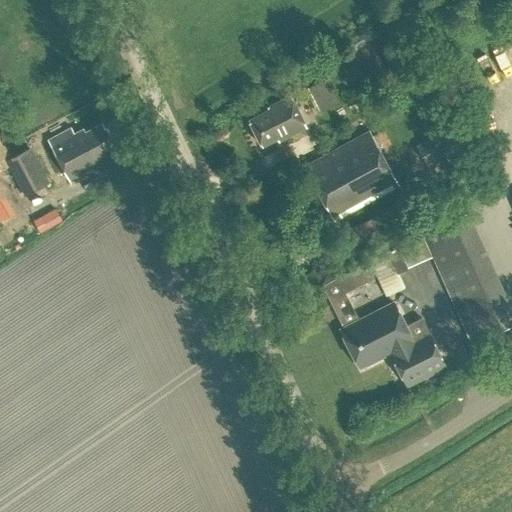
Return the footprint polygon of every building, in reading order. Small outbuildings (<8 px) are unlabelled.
[(42,95),(56,88),(45,69),(32,76),(42,95)] [(334,106),(320,81),(308,88),(322,113),(334,106)] [(289,96),(268,106),(269,108),(249,120),(263,147),(278,139),(279,141),(306,127),(289,96)] [(71,127),(48,140),(71,182),(119,156),(101,122),(86,130),(84,127),(74,133),(71,127)] [(448,130),(417,146),(433,176),(464,159),(448,130)] [(305,166),(335,220),(398,186),(368,131),(305,166)] [(7,160),(26,195),(49,183),(30,148),(7,160)] [(511,194),(500,200),(511,228),(511,194)] [(32,220),(39,232),(60,220),(54,209),(32,220)] [(397,245),(407,268),(433,256),(472,343),(511,324),(511,312),(466,212),(422,232),(422,233),(397,245)] [(379,291),(400,281),(382,243),(360,253),(379,291)] [(323,285),(344,326),(358,319),(345,292),(359,284),(352,270),(323,285)] [(446,366),(435,345),(422,318),(406,326),(394,301),(358,319),(344,326),(340,328),(360,367),(390,352),(396,365),(407,385),(446,366)]
